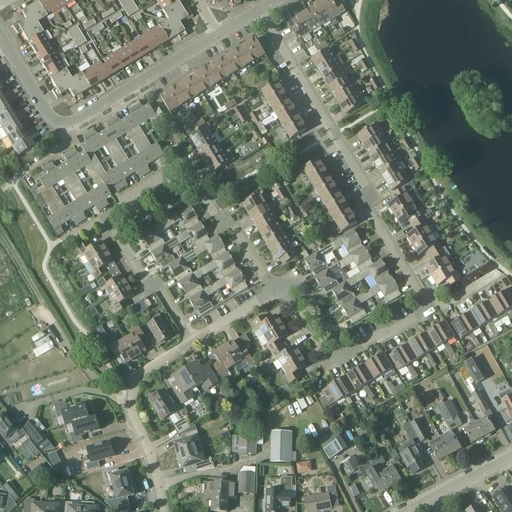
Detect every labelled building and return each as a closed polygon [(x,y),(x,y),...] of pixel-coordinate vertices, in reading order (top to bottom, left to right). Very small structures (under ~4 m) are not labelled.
[(48,0),(41,0),(38,2),(47,17),(52,14),(54,17),(55,16),(57,15),(48,0)] [(61,0),(48,0),(57,15),(61,12),(60,10),(65,6),(61,0)] [(175,0),(159,0),(157,2),(162,11),(177,2),(175,0)] [(211,0),(214,4),(214,5),(219,2),(219,1),(218,1),(217,0),(229,0),(231,3),(229,4),(232,9),(240,4),(240,3),(238,0),(211,0)] [(327,0),(324,0),(320,3),(331,20),(338,15),(345,11),(339,0),(338,0),(328,0),(328,1),(327,0)] [(17,24),(12,27),(17,35),(22,32),(28,42),(43,33),(37,23),(46,18),(47,17),(38,2),(37,2),(31,6),(28,8),(25,4),(17,9),(20,14),(21,13),(25,19),(27,20),(26,22),(25,21),(18,25),(18,24),(17,24)] [(168,21),(158,26),(167,42),(177,36),(180,40),(189,35),(186,30),(183,31),(179,24),(180,22),(187,18),(188,21),(193,18),(188,10),(187,9),(183,11),(178,2),(177,2),(162,11),(168,21)] [(320,3),(311,8),(321,26),(331,20),(320,3)] [(311,8),(302,14),(312,31),(321,26),(311,8)] [(296,26),(291,29),(297,40),(302,37),(305,42),(307,42),(311,39),(311,38),(309,34),(309,33),(312,31),(302,14),(295,18),(296,20),(293,22),(296,26)] [(55,17),(54,18),(56,22),(61,25),(62,24),(60,20),(57,15),(55,16),(54,17),(55,17)] [(158,26),(149,32),(158,47),(167,42),(158,26)] [(149,32),(140,37),(149,53),(158,47),(149,32)] [(43,33),(28,42),(33,51),(48,42),(43,33)] [(140,37),(130,43),(140,58),(149,53),(140,37)] [(244,47),(240,49),(250,65),(266,55),(256,40),(252,42),(252,41),(248,43),(249,44),(247,45),(246,44),(243,46),(244,47)] [(48,42),(33,51),(39,60),(54,51),(48,42)] [(130,43),(121,48),(131,64),(140,58),(130,43)] [(113,54),(112,54),(121,70),(131,64),(121,48),(113,54)] [(228,57),(224,59),(234,74),(250,65),(240,49),(236,51),(236,50),(232,52),(233,53),(231,55),(230,53),(227,55),(228,57)] [(329,49),(311,60),(316,69),(334,58),(329,49)] [(54,51),(39,60),(45,70),(59,61),(54,51)] [(103,59),(103,60),(112,75),(121,70),(112,54),(109,56),(103,59)] [(334,58),(316,69),(322,79),(340,68),(343,66),(337,57),(334,58)] [(212,66),(209,68),(218,84),(234,74),(224,59),(221,61),(220,60),(217,61),(218,63),(216,64),(215,63),(211,65),(212,66)] [(59,61),(45,70),(50,79),(65,70),(59,61)] [(90,67),(90,68),(99,83),(109,77),(108,77),(102,67),(99,62),(91,67),(90,67)] [(0,78),(5,75),(10,72),(7,68),(0,72),(0,78)] [(90,68),(80,73),(81,74),(89,88),(90,89),(99,83),(90,68)] [(196,76),(193,78),(202,94),(218,84),(209,68),(205,71),(204,69),(201,71),(202,73),(200,74),(199,72),(195,74),(196,76)] [(340,68),(322,79),(328,88),(346,77),(340,68)] [(50,79),(56,89),(52,91),(56,99),(57,100),(61,97),(60,95),(67,91),(69,91),(74,99),(72,100),(74,104),(83,99),(80,95),(90,89),(89,88),(81,74),(71,80),(65,70),(50,79)] [(346,77),(328,88),(333,97),(351,86),(346,77)] [(181,85),(177,87),(187,103),(202,94),(193,78),(189,80),(188,79),(185,80),(186,82),(184,83),(183,82),(180,84),(181,85)] [(277,83),(261,93),(271,109),(287,99),(284,96),(286,95),(284,91),(282,92),(281,91),(283,90),(281,86),(279,87),(277,83)] [(351,86),(333,97),(339,106),(361,93),(355,84),(351,86)] [(162,97),(161,97),(170,113),(187,103),(177,87),(173,90),(173,88),(169,90),(170,92),(168,93),(167,91),(164,93),(165,95),(162,97)] [(0,103),(14,95),(18,93),(16,89),(12,92),(11,91),(3,96),(0,91),(0,90),(0,103)] [(361,93),(339,106),(345,116),(367,102),(361,93)] [(14,95),(0,103),(0,116),(11,109),(8,104),(16,99),(14,95)] [(234,99),(229,102),(232,108),(237,105),(234,99)] [(287,99),(271,109),(280,125),(296,115),(294,112),(295,111),(293,107),(292,108),(291,106),(292,105),(290,102),(289,103),(287,99)] [(144,123),(150,119),(156,130),(162,127),(168,123),(159,108),(153,111),(149,104),(142,109),(141,107),(142,106),(139,102),(134,105),(144,123)] [(229,102),(224,105),(227,111),(232,108),(229,102)] [(145,136),(139,126),(144,123),(134,105),(129,109),(131,113),(132,112),(133,114),(126,118),(139,140),(145,137),(145,136)] [(11,109),(0,116),(0,126),(1,128),(25,114),(31,110),(29,108),(26,107),(14,115),(11,109)] [(25,114),(1,128),(7,137),(22,128),(19,123),(27,118),(25,114)] [(296,115),(280,125),(290,140),(306,131),(303,127),(305,126),(303,123),(301,124),(300,122),(301,121),(299,118),(298,119),(296,115)] [(126,118),(120,122),(118,120),(119,120),(117,116),(111,119),(122,136),(127,133),(133,143),(134,144),(139,140),(126,118)] [(202,118),(197,121),(201,126),(205,123),(202,118)] [(111,119),(106,122),(108,126),(109,126),(110,128),(104,132),(117,154),(123,150),(122,149),(116,139),(122,136),(111,119)] [(197,121),(192,124),(196,129),(201,126),(197,121)] [(361,134),(358,136),(363,146),(383,133),(378,124),(361,134)] [(194,147),(212,136),(206,126),(188,136),(194,147)] [(7,137),(1,141),(6,150),(12,147),(36,132),(34,128),(25,133),(22,128),(7,137)] [(104,132),(97,136),(96,134),(94,129),(89,133),(99,150),(104,147),(110,157),(111,157),(117,154),(104,132)] [(36,132),(12,147),(18,156),(34,147),(30,141),(39,136),(36,132)] [(94,167),(100,164),(100,163),(94,153),(99,150),(89,133),(83,136),(86,140),(87,140),(88,142),(81,146),(94,167)] [(383,133),(363,146),(364,146),(369,154),(389,142),(383,133)] [(217,145),(212,136),(194,147),(200,156),(217,145)] [(153,162),(160,158),(161,160),(160,161),(163,165),(168,162),(157,144),(152,147),(146,137),(145,137),(139,140),(153,162)] [(145,175),(151,172),(148,168),(147,169),(146,166),(153,162),(139,140),(134,144),(134,145),(140,154),(135,158),(145,175)] [(389,142),(369,154),(369,155),(375,164),(392,153),(395,152),(389,142)] [(223,154),(217,145),(200,156),(205,165),(228,151),(223,154)] [(94,167),(81,146),(85,152),(78,156),(77,154),(78,153),(75,149),(70,152),(80,170),(86,166),(92,176),(92,177),(98,174),(94,167)] [(130,176),(137,172),(138,174),(137,175),(140,179),(145,175),(135,158),(129,161),(123,151),(123,150),(117,154),(130,176)] [(228,151),(205,165),(211,174),(234,160),(228,151)] [(75,187),(81,184),(81,183),(75,173),(80,170),(70,152),(65,156),(67,160),(68,159),(69,161),(62,165),(75,187)] [(392,153),(375,164),(375,165),(380,173),(398,163),(392,153)] [(123,189),(128,186),(125,182),(124,180),(130,176),(117,154),(111,157),(111,158),(117,168),(112,171),(123,189)] [(319,160),(303,170),(313,186),(329,176),(326,173),(328,172),(326,168),(324,169),(323,168),(325,167),(323,163),(321,164),(319,160)] [(53,163),(47,166),(58,183),(63,180),(69,190),(69,191),(75,187),(62,165),(56,170),(54,167),(55,167),(53,163)] [(398,163),(380,173),(381,174),(386,182),(403,172),(398,163)] [(111,196),(112,196),(108,189),(114,186),(116,188),(115,188),(117,192),(123,189),(112,171),(107,175),(104,170),(101,165),(100,164),(94,167),(98,174),(111,196)] [(58,196),(52,187),(58,183),(47,166),(42,169),(44,173),(45,173),(46,175),(39,179),(44,187),(39,190),(38,190),(40,194),(47,204),(53,201),(59,197),(58,196)] [(403,172),(386,182),(386,183),(392,192),(409,181),(403,172)] [(98,174),(92,177),(93,178),(99,188),(93,191),(104,209),(109,206),(107,202),(106,202),(105,200),(111,196),(98,174)] [(329,176),(313,186),(322,201),(338,192),(336,189),(338,188),(335,184),(334,185),(333,183),(334,182),(332,179),(331,180),(329,176)] [(393,202),(387,205),(393,215),(412,204),(408,198),(411,196),(409,192),(415,188),(412,183),(404,188),(390,196),(393,202)] [(89,210),(95,205),(97,208),(96,208),(99,212),(104,209),(93,191),(88,194),(82,185),(81,184),(75,187),(76,187),(89,210)] [(69,191),(70,192),(76,201),(71,205),(81,223),(87,219),(84,215),(83,216),(82,214),(89,210),(76,187),(75,187),(69,191)] [(338,192),(322,201),(332,217),(348,207),(346,204),(347,203),(345,200),(344,201),(342,199),(344,198),(342,194),(340,195),(338,192)] [(47,204),(40,194),(35,197),(41,208),(44,206),(47,204)] [(247,207),(245,208),(249,215),(266,204),(260,195),(245,204),(247,207)] [(66,223),(73,219),(74,221),(73,222),(76,226),(81,223),(71,205),(65,208),(59,198),(59,197),(53,201),(66,223)] [(53,201),(47,204),(47,205),(54,216),(48,219),(58,236),(64,233),(61,229),(60,227),(66,223),(53,201)] [(266,204),(249,215),(254,224),(272,213),(266,204)] [(412,204),(393,215),(399,225),(407,220),(411,226),(423,218),(421,214),(418,210),(416,211),(412,204)] [(191,206),(166,221),(169,227),(181,220),(187,231),(200,224),(197,219),(198,218),(195,213),(191,206)] [(348,207),(332,217),(341,233),(358,223),(355,220),(357,219),(355,215),(353,216),(352,214),(354,213),(351,210),(350,211),(348,207)] [(421,214),(423,218),(432,212),(430,209),(421,214)] [(272,213),(254,224),(260,233),(277,223),(272,213)] [(414,231),(406,236),(412,246),(430,235),(426,228),(428,227),(423,218),(411,226),(414,231)] [(152,230),(141,236),(145,243),(148,248),(149,247),(152,252),(165,244),(159,233),(169,227),(166,221),(161,224),(152,230)] [(187,231),(176,238),(180,244),(191,238),(197,248),(210,241),(207,236),(208,235),(205,230),(201,223),(200,224),(187,231)] [(277,223),(260,233),(265,242),(283,232),(277,223)] [(354,231),(329,246),(333,252),(343,246),(350,257),(363,248),(360,244),(361,243),(358,238),(354,231)] [(283,232),(265,242),(271,252),(288,241),(283,232)] [(430,235),(412,246),(418,256),(426,251),(429,257),(431,256),(442,249),(438,244),(437,241),(435,242),(430,235)] [(197,248),(193,251),(197,257),(208,251),(215,261),(227,254),(224,249),(225,248),(222,243),(218,236),(210,241),(197,248)] [(152,252),(151,253),(155,260),(159,265),(160,264),(163,269),(168,266),(175,262),(169,251),(180,244),(176,238),(165,244),(152,252)] [(87,242),(76,249),(80,254),(82,258),(84,256),(88,262),(106,251),(100,242),(93,246),(90,241),(87,242)] [(288,241),(271,252),(275,258),(277,257),(279,260),(280,259),(283,264),(297,256),(294,251),(288,241)] [(329,246),(304,260),(308,267),(311,272),(313,271),(316,277),(329,269),(322,259),(333,252),(329,246)] [(433,262),(424,267),(431,277),(449,266),(454,263),(445,247),(442,249),(431,256),(429,257),(433,262)] [(350,257),(339,263),(343,269),(354,262),(357,268),(360,273),(367,269),(373,265),(370,260),(371,260),(368,254),(364,248),(363,248),(350,257)] [(88,262),(83,265),(89,275),(91,273),(95,279),(106,273),(103,267),(112,262),(106,251),(88,262)] [(175,262),(168,266),(172,272),(175,278),(177,277),(180,282),(193,274),(186,264),(197,257),(193,251),(175,262)] [(306,252),(301,255),(304,260),(309,257),(306,252)] [(215,261),(204,268),(208,274),(218,268),(225,278),(237,270),(234,266),(235,265),(232,260),(228,253),(227,254),(215,261)] [(360,273),(356,276),(357,276),(360,282),(371,275),(378,286),(390,278),(387,273),(388,273),(385,267),(381,261),(375,264),(373,265),(367,269),(360,273)] [(316,277),(314,277),(315,278),(319,284),(322,289),(323,289),(326,294),(332,291),(339,286),(336,280),(332,275),(343,269),(339,263),(329,269),(316,277)] [(449,266),(431,277),(437,287),(445,282),(448,287),(450,287),(461,280),(457,274),(455,271),(453,273),(449,266)] [(180,282),(179,283),(183,289),(186,294),(187,294),(190,299),(203,291),(197,281),(208,274),(204,268),(193,274),(180,282)] [(225,278),(214,285),(218,291),(229,284),(235,295),(248,288),(244,283),(246,282),(239,270),(237,270),(225,278)] [(108,276),(97,282),(101,288),(103,287),(108,297),(127,286),(121,276),(111,282),(108,276)] [(339,286),(332,291),(336,297),(339,302),(340,301),(343,306),(343,307),(356,299),(350,288),(360,282),(357,276),(356,276),(350,279),(339,286)] [(378,286),(367,293),(371,299),(382,292),(388,303),(400,296),(397,290),(398,289),(395,284),(391,278),(390,278),(378,286)] [(190,299),(189,300),(193,306),(196,311),(197,311),(197,310),(201,316),(214,309),(207,298),(218,291),(214,285),(203,291),(190,299)] [(127,286),(108,297),(113,304),(111,306),(112,308),(116,314),(126,307),(129,306),(126,300),(133,296),(127,286)] [(502,291),(497,294),(508,313),(511,318),(511,314),(511,313),(511,288),(504,293),(502,291)] [(343,307),(342,307),(346,314),(349,319),(350,318),(353,324),(366,316),(360,305),(371,299),(367,293),(356,299),(343,307)] [(493,300),(489,302),(500,321),(507,316),(510,320),(511,318),(508,313),(497,294),(491,298),(493,300)] [(142,301),(130,308),(136,317),(148,310),(142,301)] [(484,302),(478,306),(489,323),(490,324),(491,323),(495,328),(491,331),(494,336),(495,335),(496,336),(496,335),(499,334),(499,333),(494,324),(500,321),(489,302),(485,304),(484,302)] [(474,311),(470,314),(479,329),(480,328),(487,324),(489,323),(478,306),(473,309),(474,311)] [(465,313),(460,317),(470,334),(479,329),(470,314),(467,316),(465,313)] [(154,322),(147,326),(157,344),(171,336),(158,315),(152,318),(154,322)] [(264,316),(253,323),(256,329),(258,327),(261,331),(264,337),(283,325),(277,316),(270,321),(269,321),(266,315),(264,316)] [(456,322),(452,325),(461,340),(470,334),(460,317),(454,320),(456,322)] [(441,323),(435,326),(445,344),(455,338),(446,323),(442,325),(441,323)] [(264,337),(259,340),(265,350),(268,348),(271,353),(282,347),(284,346),(281,340),(288,335),(283,325),(264,337)] [(431,332),(427,334),(436,349),(445,344),(435,326),(430,329),(431,332)] [(132,335),(125,340),(136,358),(145,352),(141,344),(146,341),(145,339),(139,328),(133,331),(131,333),(132,335)] [(422,334),(416,337),(427,355),(436,349),(427,334),(423,336),(422,334)] [(412,343),(409,345),(418,360),(427,355),(416,337),(411,341),(412,343)] [(113,344),(108,347),(114,358),(115,357),(120,354),(126,364),(136,358),(125,340),(119,343),(117,341),(113,344)] [(233,341),(223,347),(234,365),(238,372),(249,365),(249,367),(255,364),(254,362),(251,358),(244,347),(239,350),(233,341)] [(404,345),(398,349),(408,366),(418,360),(409,345),(405,347),(404,345)] [(282,347),(271,353),(275,359),(272,361),(278,371),(283,367),(301,356),(295,347),(289,351),(288,352),(284,346),(282,347)] [(214,353),(216,357),(219,362),(214,365),(223,380),(229,376),(228,374),(230,372),(229,372),(228,369),(229,368),(234,365),(223,347),(214,353)] [(450,349),(447,351),(450,356),(451,357),(453,356),(456,362),(458,361),(459,357),(455,355),(451,348),(450,349)] [(394,354),(390,356),(399,372),(408,366),(398,349),(393,352),(394,354)] [(378,354),(373,358),(383,375),(386,380),(396,374),(393,369),(384,354),(380,357),(378,354)] [(301,356),(283,367),(287,374),(285,376),(287,379),(290,384),(301,378),(303,376),(299,371),(300,371),(307,366),(301,356)] [(369,363),(365,366),(374,381),(383,375),(373,358),(367,361),(369,363)] [(476,385),(486,379),(475,358),(464,364),(476,385)] [(431,360),(429,362),(432,367),(432,368),(437,366),(433,359),(431,360)] [(198,362),(186,370),(196,387),(203,382),(207,389),(218,382),(209,367),(203,371),(198,362)] [(360,366),(354,369),(365,386),(374,381),(365,366),(361,368),(360,366)] [(350,375),(346,377),(356,392),(365,386),(354,369),(349,372),(350,375)] [(179,385),(173,389),(183,405),(193,398),(189,391),(196,387),(186,370),(174,377),(179,385)] [(413,371),(410,373),(413,378),(414,380),(418,377),(414,371),(413,371)] [(341,377),(336,380),(346,398),(356,392),(346,377),(343,379),(341,377)] [(325,397),(320,400),(324,408),(336,401),(337,403),(346,398),(336,380),(330,383),(332,386),(322,392),(325,397)] [(511,392),(510,389),(499,396),(506,409),(500,412),(503,417),(507,424),(508,424),(510,425),(511,424),(511,392)] [(441,401),(446,399),(440,390),(436,392),(441,401)] [(164,391),(150,399),(163,420),(174,414),(180,422),(174,425),(179,434),(190,427),(184,416),(179,409),(178,410),(168,394),(166,396),(164,391)] [(483,414),(490,410),(479,392),(473,395),(483,414)] [(451,400),(443,404),(457,428),(463,425),(458,416),(459,415),(451,400)] [(67,408),(66,402),(55,405),(56,408),(57,414),(58,417),(63,416),(66,425),(73,423),(89,419),(89,418),(85,405),(77,407),(76,407),(75,407),(76,408),(71,409),(71,408),(70,408),(71,409),(68,410),(67,408)] [(451,431),(457,428),(443,404),(438,407),(437,408),(445,423),(446,422),(451,431)] [(183,407),(179,409),(184,416),(187,414),(188,413),(184,406),(183,407)] [(8,422),(2,414),(0,415),(0,434),(9,445),(24,433),(17,423),(14,425),(10,421),(8,422)] [(89,418),(89,419),(73,423),(76,433),(71,434),(73,444),(83,441),(81,435),(85,434),(85,435),(86,435),(86,434),(90,433),(91,433),(91,432),(100,430),(96,416),(89,418)] [(367,417),(363,419),(365,424),(372,421),(370,416),(367,417)] [(487,418),(476,424),(483,437),(484,437),(484,438),(486,439),(490,437),(490,435),(490,434),(494,431),(487,418)] [(410,424),(418,438),(421,443),(429,438),(418,419),(410,424)] [(32,421),(23,428),(27,433),(37,445),(45,439),(36,427),(32,421)] [(239,454),(256,455),(257,432),(240,432),(240,424),(236,424),(236,432),(240,433),(239,454)] [(407,446),(406,445),(398,450),(412,475),(424,469),(422,465),(419,460),(422,458),(420,454),(416,446),(413,440),(418,438),(410,424),(403,427),(412,443),(407,446)] [(483,437),(476,424),(470,428),(468,424),(463,427),(470,441),(472,443),(476,441),(477,442),(478,443),(482,441),(483,439),(482,438),(483,437)] [(187,441),(175,445),(177,450),(176,450),(178,457),(203,448),(198,431),(185,435),(187,441)] [(336,431),(319,441),(320,443),(330,459),(347,449),(341,439),(337,431),(336,431)] [(450,455),(461,449),(451,431),(440,437),(450,455)] [(296,453),(290,453),(291,433),(270,432),(269,463),(290,463),(290,462),(296,462),(296,453)] [(229,433),(221,435),(223,441),(231,438),(229,433)] [(440,437),(429,443),(436,458),(438,462),(450,455),(440,437)] [(114,457),(110,441),(87,448),(91,463),(87,465),(88,471),(100,467),(98,461),(114,457)] [(203,448),(178,457),(180,463),(182,463),(183,468),(185,467),(195,464),(197,471),(214,468),(211,459),(207,460),(203,448)] [(381,455),(376,458),(380,465),(385,462),(381,455)] [(370,461),(371,461),(358,469),(365,480),(368,478),(375,489),(378,487),(381,492),(388,488),(384,481),(385,481),(380,473),(381,473),(379,470),(377,466),(380,465),(376,458),(370,461)] [(352,459),(345,463),(351,473),(358,469),(352,459)] [(311,461),(296,464),(298,474),(304,473),(303,468),(311,467),(311,461)] [(49,474),(42,465),(28,476),(35,485),(49,474)] [(393,465),(381,473),(380,473),(385,481),(384,481),(388,488),(401,480),(393,465)] [(120,474),(119,469),(105,473),(108,483),(113,481),(118,498),(109,501),(109,502),(121,511),(126,511),(131,511),(128,497),(133,495),(131,487),(133,487),(131,479),(129,480),(127,472),(120,474)] [(237,494),(253,494),(254,474),(238,474),(237,494)] [(55,481),(61,486),(66,479),(59,475),(55,481)] [(267,491),(267,501),(265,500),(263,501),(263,507),(263,511),(264,511),(282,511),(282,509),(291,509),(291,499),(292,479),(283,479),(281,480),(281,485),(283,486),(282,492),(267,491)] [(212,493),(211,511),(217,511),(226,511),(227,499),(235,499),(236,483),(210,482),(209,493),(212,493)] [(354,498),(360,495),(355,485),(349,488),(354,498)] [(335,486),(328,487),(329,494),(306,499),(308,511),(320,511),(332,510),(330,499),(337,498),(335,486)] [(500,494),(493,498),(501,510),(501,509),(504,510),(503,511),(511,511),(511,489),(510,487),(504,491),(504,492),(503,494),(500,494)] [(10,498),(14,502),(21,496),(17,492),(10,498)] [(8,495),(6,507),(0,511),(9,511),(16,505),(8,495)] [(45,511),(46,506),(34,505),(34,500),(28,500),(27,511),(45,511)] [(46,506),(45,511),(63,511),(64,503),(53,502),(46,501),(46,506)] [(82,502),(81,504),(81,511),(99,511),(100,505),(94,505),(94,503),(82,502)] [(81,511),(81,504),(64,503),(63,511),(81,511)]
